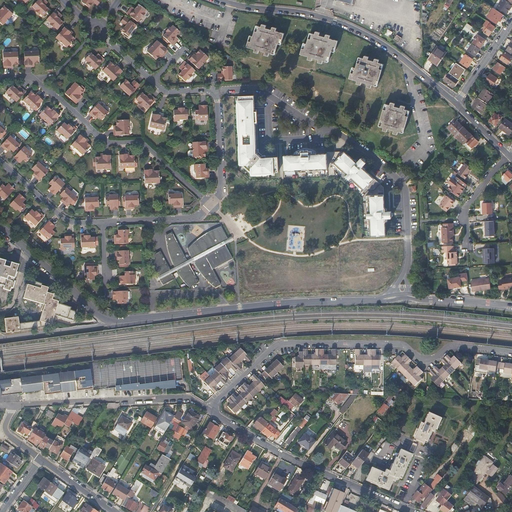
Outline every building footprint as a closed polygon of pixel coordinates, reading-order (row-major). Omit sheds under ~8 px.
[(44,0),(37,0),(32,6),(36,10),(36,11),(39,14),(41,14),(43,16),(49,9),(45,6),(46,5),(44,3),(45,1),(46,1),(44,0)] [(511,4),(506,0),(501,0),(497,7),(505,13),(511,4)] [(131,9),(127,14),(138,21),(141,17),(143,17),(145,14),(144,13),(147,9),(140,4),(136,9),(135,8),(134,10),(131,9)] [(0,22),(2,25),(13,14),(12,13),(14,11),(8,6),(6,7),(4,5),(0,9),(0,22)] [(502,14),(493,7),(486,17),(496,24),(502,14)] [(60,14),(55,9),(46,19),(50,23),(50,24),(53,27),(55,27),(58,29),(64,22),(59,19),(60,17),(58,16),(60,14)] [(137,26),(125,17),(121,22),(126,26),(125,28),(124,28),(121,31),(129,37),(137,26)] [(485,19),(481,24),(484,26),(483,27),(484,28),(482,31),(488,35),(492,30),(493,31),(495,28),(494,27),(495,26),(490,23),(485,19)] [(251,41),(248,41),(246,46),(255,49),(254,52),(258,53),(259,50),(265,52),(264,55),(269,56),(269,53),(272,54),(273,48),(276,49),(278,44),(281,45),(282,39),(280,38),(281,32),(276,31),(276,28),(272,27),(271,29),(265,28),(266,25),(262,24),(261,27),(258,26),(257,31),(254,31),(253,36),(252,36),(251,41)] [(71,31),(66,26),(55,37),(67,48),(75,39),(71,35),(72,34),(70,32),(71,31)] [(167,33),(164,37),(165,37),(163,39),(169,44),(171,43),(173,45),(178,41),(176,39),(177,37),(177,36),(181,32),(174,26),(172,28),(169,29),(167,30),(167,33)] [(304,49),(302,48),(300,54),(308,56),(307,59),(312,60),(312,57),(318,59),(318,62),(322,63),(323,60),(325,61),(327,56),(330,56),(331,51),(334,52),(336,47),(334,46),(335,40),(329,39),(330,36),(326,34),(325,37),(319,35),(319,32),(316,31),(315,34),(312,33),(310,39),(308,38),(306,43),(304,49)] [(477,34),(471,43),(472,43),(479,48),(485,40),(477,34)] [(158,41),(147,52),(156,60),(159,56),(160,57),(162,55),(163,57),(168,51),(165,48),(167,46),(161,41),(159,42),(158,41)] [(474,55),(479,48),(472,43),(467,50),(474,55)] [(427,58),(437,65),(444,54),(446,53),(436,45),(427,58)] [(188,59),(199,69),(209,58),(201,50),(197,54),(196,53),(194,55),(193,54),(188,59)] [(24,51),(25,66),(32,66),(32,64),(35,64),(35,63),(40,63),(39,51),(24,51)] [(14,64),(19,63),(18,52),(3,52),(4,67),(11,67),(11,65),(14,65),(14,64)] [(96,70),(105,60),(100,55),(98,57),(96,56),(95,56),(91,52),(85,59),(88,62),(88,63),(90,66),(92,65),(96,70)] [(511,58),(511,57),(505,52),(500,58),(508,64),(511,58)] [(472,58),(466,53),(460,61),(467,66),(472,58)] [(353,73),(350,72),(349,78),(357,80),(356,83),(360,84),(361,81),(367,83),(366,86),(370,87),(372,84),(374,85),(376,80),(378,81),(382,70),(379,68),(381,63),(378,62),(378,59),(374,58),(374,61),(368,59),(368,57),(364,55),(363,58),(361,58),(359,63),(356,63),(355,68),(354,68),(353,73)] [(114,81),(124,70),(119,65),(118,66),(116,64),(115,65),(111,62),(103,70),(114,81)] [(195,70),(185,62),(181,66),(183,68),(181,70),(182,71),(178,75),(184,81),(187,79),(189,79),(191,77),(191,74),(195,70)] [(448,73),(458,79),(465,69),(456,62),(448,73)] [(505,67),(497,62),(493,69),(500,73),(505,67)] [(218,74),(218,81),(233,81),(232,67),(223,67),(224,72),(225,72),(224,74),(218,74)] [(453,86),(458,79),(448,73),(444,79),(453,86)] [(490,73),(484,81),(493,87),(498,79),(490,73)] [(140,85),(135,81),(130,85),(129,84),(129,83),(126,80),(120,87),(130,96),(140,85)] [(75,83),(65,93),(76,103),(81,98),(80,97),(81,95),(80,94),(84,90),(83,89),(84,87),(78,82),(77,84),(75,83)] [(17,101),(26,92),(21,87),(19,90),(17,88),(16,89),(12,85),(6,91),(7,92),(9,94),(9,96),(12,98),(13,98),(17,101)] [(478,97),(487,103),(493,94),(484,88),(478,97)] [(23,100),(34,111),(44,100),(39,95),(38,95),(37,95),(36,94),(35,95),(31,92),(23,100)] [(143,106),(147,110),(156,100),(151,96),(149,98),(147,96),(146,97),(142,93),(136,99),(139,102),(139,104),(141,106),(143,106)] [(254,116),(256,116),(256,110),(254,110),(254,96),(239,97),(239,99),(237,99),(239,138),(240,138),(241,141),(240,141),(239,142),(240,165),(244,168),(246,167),(248,170),(247,172),(251,176),(274,175),(274,173),(278,173),(277,158),(265,159),(260,159),(256,155),(256,150),(255,125),(254,116)] [(481,112),(487,103),(478,97),(472,106),(481,112)] [(385,110),(382,109),(379,120),(382,120),(381,126),(383,127),(383,130),(387,131),(387,128),(393,130),(393,133),(397,134),(397,131),(400,132),(402,126),(405,127),(407,116),(405,115),(406,109),(404,108),(404,106),(401,105),(400,108),(394,106),(395,103),(390,102),(389,105),(387,104),(385,110)] [(96,116),(97,118),(99,116),(102,119),(109,111),(105,108),(104,109),(98,103),(89,113),(94,117),(96,116)] [(207,106),(201,107),(201,110),(199,110),(199,111),(195,112),(196,120),(199,120),(199,122),(208,121),(207,106)] [(43,119),(50,126),(60,115),(55,110),(54,110),(52,109),(51,110),(47,107),(39,115),(43,119)] [(188,107),(181,107),(181,109),(179,109),(179,111),(174,112),(175,122),(180,122),(180,121),(188,120),(188,107)] [(155,128),(165,130),(167,118),(162,117),(163,116),(160,115),(160,114),(154,112),(150,126),(155,128)] [(496,125),(502,116),(499,114),(498,115),(494,113),(489,121),(493,124),(493,123),(496,125)] [(511,122),(505,118),(499,126),(504,130),(503,131),(509,134),(511,129),(511,122)] [(117,125),(115,125),(115,128),(115,135),(129,134),(129,120),(117,120),(117,125)] [(448,127),(454,134),(462,126),(455,120),(448,127)] [(71,126),(69,124),(68,126),(64,122),(57,130),(61,134),(63,133),(69,139),(77,129),(72,125),(71,126)] [(454,134),(454,135),(463,143),(471,135),(462,126),(454,134)] [(82,134),(72,145),(83,155),(90,146),(86,143),(88,141),(86,140),(87,139),(82,134)] [(8,149),(9,150),(11,149),(14,152),(21,144),(17,140),(16,141),(10,136),(1,146),(7,150),(8,149)] [(472,136),(464,144),(470,150),(478,141),(472,136)] [(206,148),(208,148),(207,141),(192,142),(193,150),(193,156),(193,157),(198,156),(204,156),(205,156),(205,151),(206,151),(206,148)] [(24,146),(14,157),(19,161),(21,159),(22,160),(23,159),(26,162),(32,156),(29,153),(30,152),(24,146)] [(260,159),(265,159),(265,157),(262,157),(258,153),(258,150),(256,150),(256,155),(260,159)] [(283,156),(284,173),(297,172),(297,173),(313,172),(313,171),(327,171),(326,154),(315,155),(315,154),(311,154),(308,154),(308,152),(301,153),(300,155),(297,155),(294,155),(294,156),(283,156)] [(332,165),(362,193),(374,180),(365,172),(364,170),(365,169),(363,166),(364,166),(359,161),(358,162),(356,160),(355,161),(353,160),(344,152),(344,153),(332,165)] [(128,153),(120,154),(121,168),(136,168),(136,156),(130,156),(130,154),(128,154),(128,153)] [(111,169),(110,154),(103,154),(103,156),(101,156),(101,158),(95,158),(96,169),(111,169)] [(36,175),(35,176),(40,181),(49,171),(43,166),(44,164),(40,161),(32,169),(36,172),(34,173),(36,175)] [(457,172),(465,179),(468,174),(467,173),(472,168),(465,162),(457,172)] [(206,171),(206,168),(205,168),(204,164),(194,164),(194,169),(195,170),(196,178),(209,178),(208,171),(206,171)] [(145,185),(160,184),(160,173),(155,173),(155,171),(152,171),(152,169),(145,170),(145,185)] [(505,179),(502,181),(506,184),(511,177),(511,174),(507,170),(503,174),(505,176),(504,178),(505,179)] [(50,190),(55,194),(65,184),(58,178),(57,179),(54,177),(49,182),(52,185),(51,186),(52,187),(50,190)] [(451,185),(448,189),(458,196),(465,187),(464,187),(466,184),(457,177),(454,180),(451,178),(448,182),(451,185)] [(6,187),(5,185),(4,186),(1,184),(0,184),(0,196),(3,199),(13,188),(9,184),(6,187)] [(63,198),(62,199),(64,201),(63,202),(68,207),(70,204),(72,206),(78,200),(76,198),(76,197),(70,192),(71,190),(67,187),(60,195),(63,198)] [(176,204),(176,206),(182,206),(182,193),(173,193),(173,192),(168,192),(168,203),(173,203),(173,204),(176,204)] [(21,200),(23,198),(18,193),(8,204),(15,210),(17,208),(19,211),(24,205),(21,202),(22,201),(21,200)] [(111,206),(111,209),(118,209),(117,194),(108,195),(109,197),(105,197),(105,204),(109,204),(109,206),(111,206)] [(131,207),(134,207),(134,205),(138,205),(138,194),(133,194),(133,196),(124,196),(125,209),(131,209),(131,207)] [(454,201),(446,195),(442,200),(443,200),(439,205),(446,211),(451,204),(451,205),(454,201)] [(91,209),(93,209),(93,206),(98,206),(98,196),(92,196),(92,198),(84,198),(84,210),(91,210),(91,209)] [(365,197),(367,237),(385,237),(384,224),(385,223),(387,223),(387,220),(388,220),(388,213),(386,213),(386,209),(385,209),(383,208),(383,196),(365,197)] [(492,201),(482,202),(483,213),(492,212),(492,201)] [(36,211),(35,210),(34,212),(30,208),(22,216),(27,220),(28,219),(34,225),(43,215),(37,210),(36,211)] [(51,228),(54,225),(49,220),(39,231),(46,237),(47,236),(49,238),(55,232),(52,230),(53,229),(51,228)] [(493,220),(482,221),(483,235),(494,235),(493,220)] [(452,223),(443,223),(443,227),(441,227),(441,242),(452,241),(452,234),(453,233),(452,223)] [(214,271),(234,260),(227,248),(226,246),(224,243),(229,241),(222,227),(218,229),(214,231),(206,236),(201,239),(198,242),(193,245),(189,249),(189,251),(193,260),(188,262),(173,233),(167,236),(168,245),(169,250),(171,257),(173,261),(176,268),(171,271),(165,260),(164,261),(163,259),(164,258),(161,252),(151,257),(155,268),(160,277),(161,279),(164,285),(175,279),(175,278),(172,274),(177,271),(179,274),(181,277),(184,281),(187,284),(190,288),(199,283),(198,280),(196,281),(195,280),(197,279),(189,265),(194,263),(197,267),(202,274),(209,283),(211,285),(212,285),(216,289),(222,286),(214,271)] [(117,237),(115,237),(115,244),(128,243),(128,235),(129,235),(129,230),(118,230),(118,235),(117,235),(117,237)] [(66,237),(64,237),(64,239),(59,239),(60,250),(65,250),(65,248),(74,248),(73,235),(67,235),(66,237)] [(90,238),(90,236),(88,236),(88,235),(81,235),(81,248),(89,248),(89,249),(95,249),(95,246),(98,246),(97,238),(90,238)] [(498,243),(488,243),(489,248),(482,248),(482,262),(494,262),(493,248),(498,247),(498,243)] [(453,245),(442,246),(442,252),(446,252),(446,258),(447,258),(448,264),(456,263),(457,262),(457,258),(456,255),(457,255),(457,251),(454,251),(453,245)] [(115,251),(115,258),(117,258),(117,260),(119,260),(120,268),(128,267),(128,265),(130,264),(130,259),(128,259),(128,250),(115,251)] [(0,282),(4,284),(3,287),(11,289),(12,286),(13,287),(16,280),(14,279),(19,263),(0,257),(0,282)] [(96,273),(97,273),(97,266),(93,266),(93,264),(85,264),(85,267),(84,267),(85,275),(83,275),(83,281),(94,280),(94,275),(96,275),(96,273)] [(126,275),(124,275),(124,277),(120,277),(121,284),(135,283),(135,274),(133,274),(133,271),(125,271),(126,275)] [(461,281),(468,280),(467,273),(460,273),(460,276),(448,278),(449,288),(462,286),(461,281)] [(489,274),(471,277),(473,287),(491,285),(489,274)] [(502,280),(497,280),(499,290),(507,289),(507,288),(511,286),(511,276),(501,279),(502,280)] [(52,295),(52,294),(54,289),(42,285),(43,283),(30,279),(24,298),(43,304),(41,310),(43,311),(40,321),(20,323),(19,316),(5,318),(7,332),(52,328),(56,329),(57,324),(53,323),(55,316),(74,322),(77,313),(72,311),(73,309),(58,304),(60,297),(54,295),(52,295)] [(117,299),(117,301),(118,301),(118,305),(126,305),(126,301),(128,301),(127,292),(113,293),(113,299),(117,299)] [(242,359),(246,363),(249,360),(238,349),(226,359),(225,357),(213,369),(214,371),(202,382),(213,394),(216,391),(212,387),(218,381),(222,385),(225,382),(223,380),(226,378),(223,374),(229,368),(232,372),(235,369),(237,371),(240,368),(236,365),(242,359)] [(299,351),(295,351),(295,356),(291,356),(291,367),(299,367),(299,365),(333,365),(333,363),(333,349),(328,349),(328,354),(320,353),(320,349),(312,349),(312,354),(303,354),(303,349),(299,349),(299,351)] [(352,349),(352,363),(352,365),(377,365),(377,354),(373,354),(373,349),(365,349),(365,354),(357,354),(357,349),(352,349)] [(400,357),(397,355),(390,362),(413,386),(421,378),(418,375),(421,372),(416,366),(412,369),(406,363),(409,360),(403,354),(400,357)] [(434,366),(428,372),(431,376),(429,378),(436,386),(459,363),(452,355),(449,358),(446,354),(440,360),(443,364),(437,370),(434,366)] [(261,370),(258,373),(262,378),(265,375),(268,378),(280,366),(277,364),(280,361),(276,356),(273,359),(261,370)] [(480,358),(476,358),(475,364),(479,365),(478,370),(494,372),(495,368),(503,369),(503,373),(511,374),(511,365),(511,363),(504,362),(496,361),(480,358)] [(94,389),(91,370),(59,374),(61,393),(94,389)] [(61,393),(59,374),(21,378),(23,393),(44,390),(45,394),(61,393)] [(229,394),(223,400),(226,403),(223,406),(230,414),(261,385),(251,374),(250,374),(247,377),(250,381),(244,386),(241,383),(235,388),(238,392),(232,398),(230,396),(229,394)] [(0,395),(23,393),(21,378),(0,380),(0,395)] [(115,386),(116,391),(176,388),(175,380),(162,381),(139,384),(139,383),(115,386)] [(347,394),(332,393),(329,397),(338,404),(341,400),(342,400),(347,394)] [(303,400),(295,394),(289,401),(296,407),(303,400)] [(358,394),(354,394),(341,410),(337,414),(340,417),(358,394)] [(277,400),(283,405),(286,401),(281,396),(277,400)] [(395,396),(389,396),(387,398),(388,398),(384,403),(385,403),(378,412),(382,415),(387,409),(388,410),(389,409),(390,408),(389,407),(395,399),(395,398),(395,396)] [(269,421),(277,412),(273,408),(270,411),(272,412),(269,415),(270,416),(267,419),(269,421)] [(49,409),(46,414),(53,418),(56,413),(49,409)] [(65,413),(60,410),(54,420),(58,422),(60,420),(65,423),(68,418),(70,413),(66,411),(65,413)] [(190,410),(183,422),(193,428),(200,417),(190,410)] [(72,411),(70,413),(68,418),(79,424),(83,417),(72,411)] [(158,417),(147,411),(141,421),(152,427),(158,417)] [(155,428),(164,434),(173,419),(175,416),(166,411),(155,428)] [(421,422),(413,440),(415,441),(416,440),(424,444),(425,441),(427,442),(428,442),(432,432),(434,432),(441,417),(429,412),(424,423),(421,422)] [(306,415),(298,425),(302,428),(310,418),(306,415)] [(123,416),(115,428),(124,434),(133,421),(123,416)] [(253,425),(261,432),(267,424),(259,417),(253,425)] [(35,427),(38,422),(34,420),(30,426),(24,422),(18,430),(23,433),(24,431),(30,436),(35,427)] [(210,422),(205,432),(214,438),(216,433),(215,433),(218,427),(210,422)] [(267,424),(261,432),(267,437),(269,435),(272,437),(276,431),(267,424)] [(184,432),(186,429),(179,425),(175,431),(182,435),(184,432)] [(296,427),(284,442),(288,444),(291,440),(295,436),(298,432),(300,429),(297,426),(296,427)] [(30,436),(28,439),(35,443),(36,441),(40,443),(45,436),(44,436),(46,434),(35,427),(30,436)] [(221,435),(220,438),(222,439),(224,437),(226,433),(228,429),(226,427),(225,428),(221,435)] [(346,442),(332,431),(322,444),(330,450),(333,446),(339,451),(346,442)] [(308,451),(315,441),(305,433),(297,442),(308,451)] [(49,448),(49,449),(57,454),(63,444),(66,439),(58,434),(53,441),(49,448)] [(171,439),(164,435),(162,438),(165,440),(163,442),(168,445),(171,439)] [(40,443),(39,445),(43,448),(45,445),(49,448),(53,441),(45,436),(40,443)] [(220,438),(218,440),(228,445),(231,441),(224,437),(222,439),(220,438)] [(162,441),(158,448),(164,451),(166,447),(168,445),(163,442),(162,441)] [(3,443),(0,447),(0,448),(6,453),(9,448),(3,443)] [(66,446),(60,455),(68,459),(73,451),(77,453),(79,449),(75,447),(76,446),(72,443),(69,447),(66,446)] [(82,445),(80,448),(88,453),(91,455),(92,453),(93,452),(82,445)] [(194,463),(201,467),(211,450),(205,446),(194,463)] [(96,447),(93,452),(92,453),(96,456),(98,453),(100,454),(102,451),(101,450),(101,449),(98,448),(96,447)] [(78,463),(84,466),(90,456),(91,455),(88,453),(80,448),(79,449),(77,453),(73,459),(78,463)] [(395,479),(397,479),(399,475),(401,476),(411,454),(400,449),(396,457),(395,456),(388,470),(386,469),(384,473),(374,468),(371,467),(366,480),(388,490),(392,481),(394,482),(395,479)] [(354,457),(346,450),(337,462),(338,463),(344,467),(344,468),(345,469),(354,457)] [(362,450),(351,463),(358,469),(368,455),(362,450)] [(246,452),(240,463),(249,468),(255,457),(250,455),(246,452)] [(11,453),(6,460),(9,462),(9,463),(13,466),(14,465),(17,467),(22,461),(19,458),(20,457),(15,453),(14,455),(11,453)] [(239,457),(232,453),(224,466),(232,471),(240,458),(239,457)] [(168,462),(170,459),(163,454),(154,469),(160,473),(165,466),(165,467),(165,466),(164,466),(167,462),(168,463),(169,463),(168,462)] [(485,456),(482,460),(478,465),(474,470),(474,471),(482,477),(494,462),(486,455),(485,456)] [(90,456),(84,466),(88,469),(95,473),(99,476),(106,466),(90,456)] [(0,482),(2,484),(12,472),(0,462),(0,482)] [(255,473),(265,479),(272,468),(261,462),(255,473)] [(161,473),(160,473),(154,469),(146,464),(142,471),(140,475),(143,477),(142,478),(146,480),(147,479),(155,484),(161,473)] [(195,477),(180,469),(175,478),(190,487),(195,477)] [(103,484),(102,486),(111,491),(116,483),(109,479),(112,474),(110,472),(107,478),(103,484)] [(275,472),(268,483),(273,486),(274,485),(281,489),(286,480),(279,476),(280,475),(275,472)] [(417,498),(416,499),(418,502),(420,500),(422,503),(426,498),(426,497),(433,489),(438,483),(439,481),(442,477),(438,474),(435,478),(436,479),(430,487),(424,483),(418,491),(417,490),(414,494),(417,498)] [(297,475),(288,490),(295,495),(305,479),(297,475)] [(45,490),(51,482),(44,477),(38,486),(45,490)] [(125,500),(122,504),(125,506),(134,511),(134,510),(135,511),(139,505),(138,504),(138,503),(134,501),(130,498),(131,497),(133,498),(136,493),(143,483),(137,479),(130,491),(128,495),(125,500)] [(58,487),(51,482),(45,490),(52,496),(58,487)] [(505,494),(511,487),(505,483),(502,485),(500,483),(497,487),(505,494)] [(113,492),(125,500),(128,495),(130,491),(118,484),(113,492)] [(324,504),(311,498),(308,504),(327,511),(336,511),(340,504),(340,503),(345,493),(330,486),(328,491),(329,491),(332,493),(327,505),(324,504)] [(481,507),(488,497),(474,486),(466,496),(477,504),(481,507)] [(208,487),(204,494),(235,511),(245,511),(247,510),(237,505),(234,503),(227,499),(208,487)] [(156,497),(159,493),(153,489),(150,493),(156,497)] [(436,500),(443,506),(451,495),(443,489),(440,493),(441,494),(436,500)] [(493,491),(504,504),(508,501),(495,489),(493,491)] [(79,500),(66,490),(60,498),(73,508),(79,500)] [(329,491),(324,504),(327,505),(332,493),(329,491)] [(434,495),(431,493),(428,496),(426,498),(422,503),(421,505),(420,506),(424,508),(431,499),(434,495)] [(474,507),(477,504),(466,496),(464,499),(474,507)] [(28,503),(33,506),(33,507),(34,505),(37,502),(32,498),(28,503)] [(360,511),(378,511),(381,506),(363,498),(357,511),(360,511)] [(28,503),(24,500),(18,508),(23,511),(28,511),(33,506),(28,503)] [(34,505),(33,507),(39,510),(40,511),(44,507),(37,502),(34,505)] [(81,511),(90,511),(93,508),(86,503),(80,511),(81,511)]
